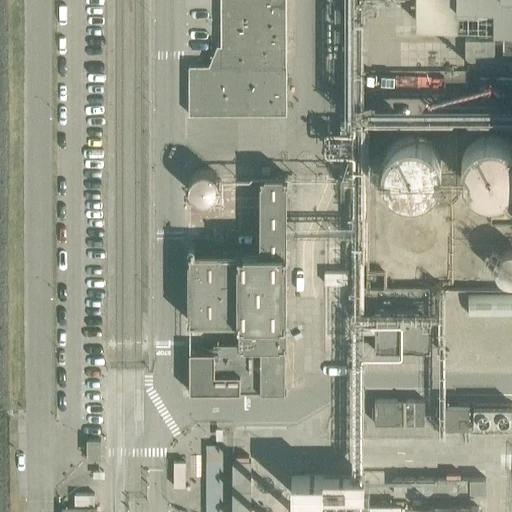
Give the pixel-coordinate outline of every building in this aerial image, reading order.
[(285,65),(284,0),(219,0),(220,45),(217,45),(209,67),(190,66),(190,113),(286,113),(285,65)] [(511,0),(416,0),(417,17),(511,18),(511,0)] [(511,38),(501,38),(465,39),(465,60),(468,60),(468,71),(511,71),(511,38)] [(437,172),(437,171),(437,165),(435,159),(431,153),(427,148),(423,145),(417,142),(411,141),(404,140),(395,143),(389,146),(384,150),(380,156),(378,161),(376,166),(376,172),(376,178),(378,184),(381,189),(386,194),(390,198),(397,201),(402,202),(409,202),(415,201),(419,200),(424,197),(429,192),(432,188),(435,183),(437,177),(437,172)] [(511,152),(508,150),(503,147),(498,145),(491,144),(485,144),(479,146),(473,149),(469,153),(465,157),(462,163),(460,169),(459,175),(460,180),(462,186),(465,192),(467,195),(472,199),(476,202),(481,204),(488,206),(493,206),(499,204),(505,202),(510,199),(511,196),(511,152)] [(213,350),(188,350),(189,392),(286,391),(285,175),(282,175),(282,173),(263,174),(263,176),(260,176),(260,181),(259,181),(260,250),(193,251),(193,253),(189,253),(189,259),(187,259),(188,321),(194,321),(194,322),(238,322),(238,342),(213,342),(213,350)] [(436,240),(435,233),(432,229),(428,225),(422,224),(415,224),(410,227),(406,232),(405,236),(404,239),(405,246),(409,251),(414,254),(419,256),(425,255),(431,252),(433,250),(435,246),(436,240)] [(511,291),(468,291),(468,314),(511,314),(511,291)] [(430,351),(430,317),(373,317),(373,350),(430,351)] [(374,400),(374,423),(425,423),(425,400),(374,400)] [(471,423),(471,400),(449,400),(449,423),(471,423)] [(511,404),(474,404),(474,424),(511,425),(511,404)] [(100,458),(100,439),(86,439),(86,458),(100,458)] [(249,511),(250,461),(232,461),(231,511),(249,511)]
